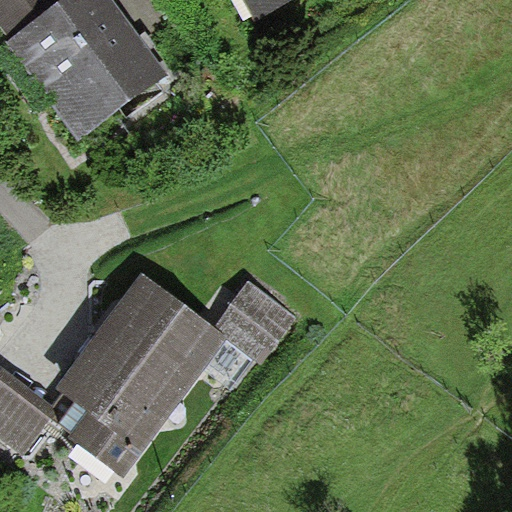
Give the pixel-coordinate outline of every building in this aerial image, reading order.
[(0,0),(0,30),(2,34),(48,0),(0,0)] [(79,0),(11,51),(73,133),(155,72),(101,0),(79,0)] [(252,0),(258,8),(273,0),(252,0)] [(217,332),(147,280),(61,394),(131,446),(217,332)] [(0,439),(30,463),(57,427),(0,383),(0,439)]
